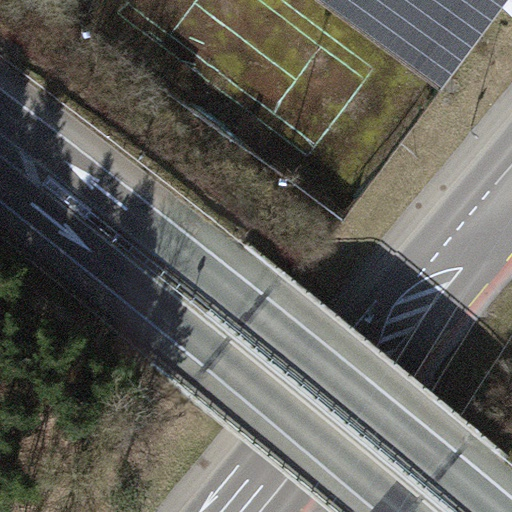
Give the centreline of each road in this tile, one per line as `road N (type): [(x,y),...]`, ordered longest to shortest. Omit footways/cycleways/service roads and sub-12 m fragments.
road 1 (trunk): [(503,511),(257,309),(0,114)]
road 2 (trunk): [(0,182),(402,511)]
road 3 (tertiary): [(511,200),(256,511)]
